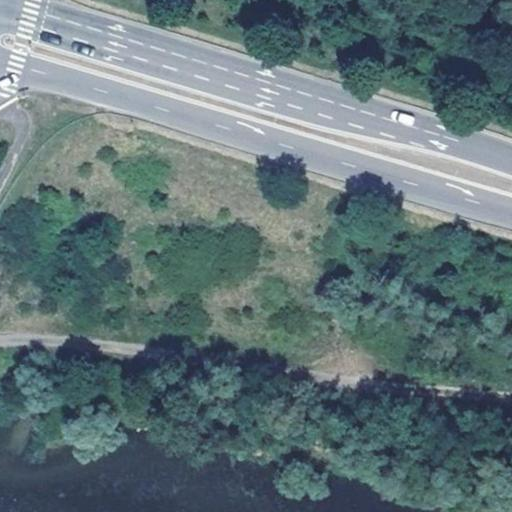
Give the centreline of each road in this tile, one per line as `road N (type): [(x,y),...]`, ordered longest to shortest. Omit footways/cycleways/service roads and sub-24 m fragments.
road 1 (primary): [(511,160),(0,7)]
road 2 (primary): [(0,62),(511,211)]
road 3 (track): [(0,346),(511,403)]
